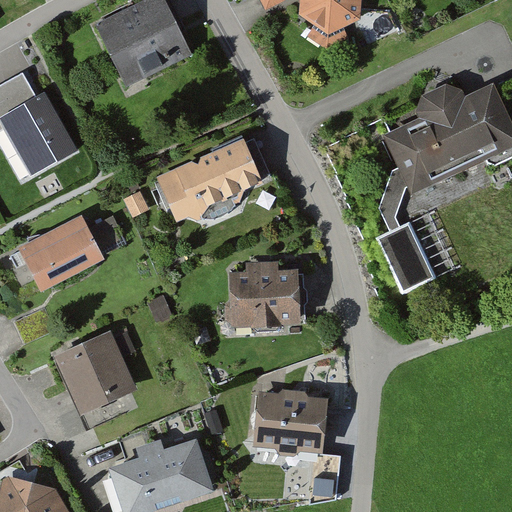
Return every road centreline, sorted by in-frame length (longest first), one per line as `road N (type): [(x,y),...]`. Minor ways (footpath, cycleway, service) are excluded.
road 1 (residential): [(212,0),(334,231),(373,358)]
road 2 (unclassified): [(373,358),(360,511)]
road 3 (track): [(373,358),(511,317)]
